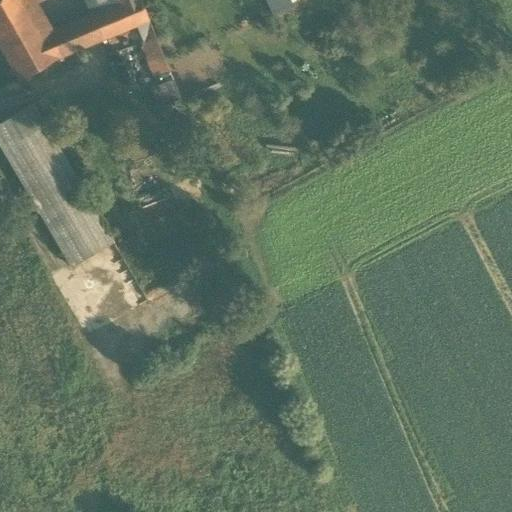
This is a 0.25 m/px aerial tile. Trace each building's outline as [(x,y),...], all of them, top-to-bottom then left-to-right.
[(0,0),(0,49),(18,81),(57,59),(44,36),(24,3),(22,0),(0,0)] [(149,64),(158,86),(159,86),(173,81),(139,0),(85,0),(92,16),(101,40),(135,26),(150,63),(149,64)] [(295,1),(293,2),(291,0),(265,0),(273,16),(297,5),(295,1)] [(92,16),(79,22),(88,46),(101,40),(92,16)] [(57,59),(88,46),(79,22),(44,36),(57,59)] [(180,100),(173,81),(159,86),(158,86),(152,88),(160,108),(180,100)] [(0,123),(0,148),(70,268),(113,243),(32,105),(0,123)] [(121,160),(139,203),(165,193),(147,148),(121,160)] [(157,373),(136,386),(151,409),(172,396),(157,373)]
